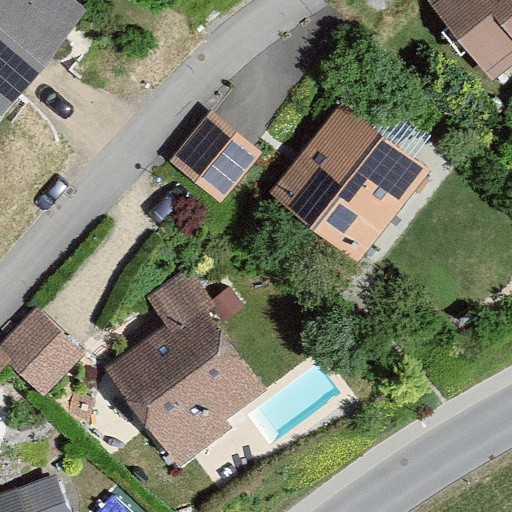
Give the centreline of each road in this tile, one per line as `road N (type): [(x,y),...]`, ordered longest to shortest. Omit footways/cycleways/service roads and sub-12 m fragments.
road 1 (residential): [(0,289),(214,51),(285,0)]
road 2 (tertiary): [(356,511),(511,416)]
